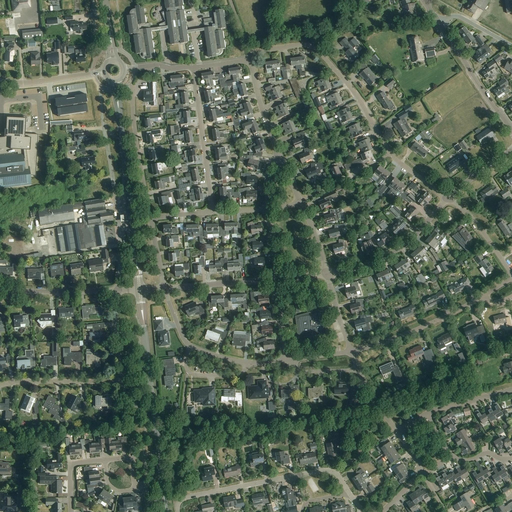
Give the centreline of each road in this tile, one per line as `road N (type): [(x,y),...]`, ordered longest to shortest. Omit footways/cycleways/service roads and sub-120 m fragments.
road 1 (residential): [(0,385),(122,382),(117,291)]
road 2 (residential): [(117,291),(118,218),(103,124)]
road 3 (residential): [(177,511),(184,498),(334,473)]
road 4 (secondary): [(135,258),(118,107)]
road 5 (unclassified): [(328,275),(389,255),(448,198)]
road 6 (residential): [(211,211),(193,67)]
road 7 (residential): [(350,351),(483,296)]
road 8 (secondary): [(159,455),(143,321)]
road 9 (residential): [(388,152),(350,86),(313,47)]
road 10 (residential): [(150,218),(131,91)]
road 11 (unclassified): [(511,130),(439,24)]
